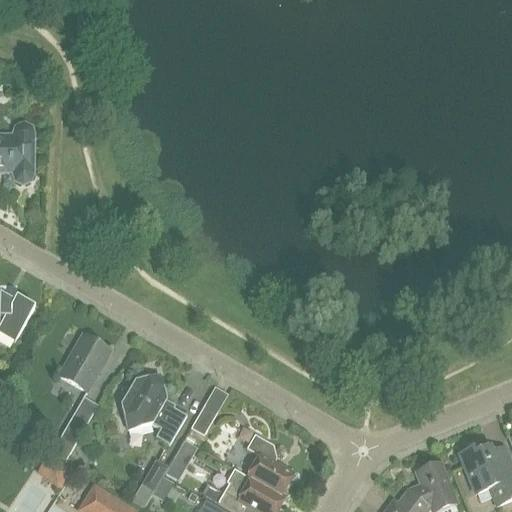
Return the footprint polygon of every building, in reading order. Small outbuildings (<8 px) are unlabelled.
[(0,174),(13,175),(13,177),(15,182),(16,184),(22,187),(24,187),(30,184),(31,183),(33,177),(33,137),(32,131),(23,127),(14,131),(13,137),(13,139),(0,138),(0,174)] [(0,290),(0,318),(5,319),(0,326),(0,333),(15,343),(35,310),(16,299),(14,303),(0,296),(0,290)] [(111,354),(82,338),(59,379),(87,395),(111,354)] [(121,393),(124,404),(121,409),(127,434),(152,427),(160,432),(156,440),(170,448),(187,419),(165,406),(166,403),(160,378),(135,385),(132,390),(121,393)] [(65,464),(98,408),(83,400),(51,455),(65,464)] [(217,416),(204,409),(191,432),(204,439),(217,416)] [(280,499),(292,478),(270,464),(275,456),(273,449),(254,438),(246,452),(259,460),(247,480),(280,499)] [(487,446),(459,458),(476,497),(490,491),(497,508),(511,502),(511,473),(503,450),(491,455),(487,446)] [(139,511),(142,511),(153,495),(168,470),(156,463),(130,506),(139,511)] [(184,472),(172,465),(166,475),(178,482),(184,472)] [(393,505),(387,511),(443,511),(455,507),(456,506),(440,466),(416,475),(422,491),(411,495),(409,494),(398,508),(393,505)] [(280,499),(247,480),(235,473),(228,485),(231,487),(219,506),(228,511),(244,511),(247,509),(252,511),(276,511),(283,501),(280,499)] [(217,502),(221,495),(207,487),(201,496),(215,504),(217,502)] [(128,511),(94,490),(80,511),(128,511)] [(198,499),(191,495),(188,502),(194,505),(198,499)] [(220,511),(205,503),(199,511),(220,511)]
